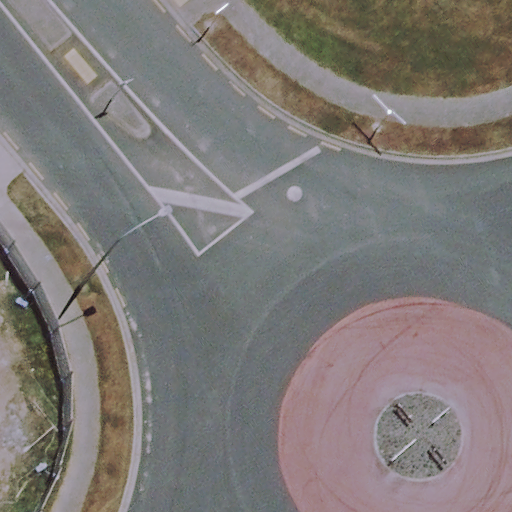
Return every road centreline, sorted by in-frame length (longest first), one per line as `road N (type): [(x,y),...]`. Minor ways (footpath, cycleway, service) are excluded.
road 1 (unclassified): [(285,303),(31,0)]
road 2 (tertiary): [(285,303),(336,269),(394,253),(454,256),(511,277)]
road 3 (tertiary): [(236,511),(224,467),(226,407),(248,350),(285,303)]
